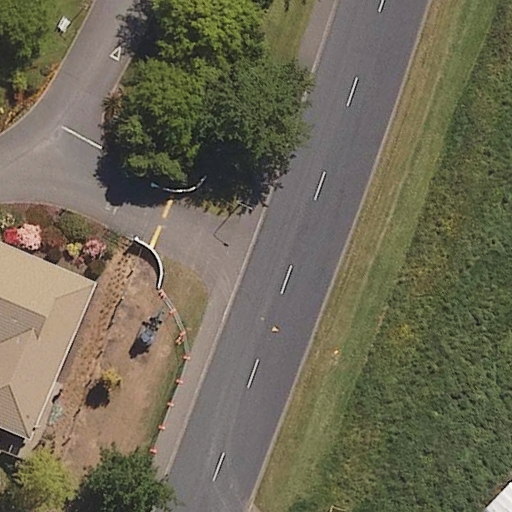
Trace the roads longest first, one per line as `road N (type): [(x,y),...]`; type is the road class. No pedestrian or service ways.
road 1 (tertiary): [(382,0),(287,279)]
road 2 (residential): [(30,162),(77,176),(287,279)]
road 3 (tertiary): [(287,279),(200,511)]
road 4 (residential): [(127,0),(61,126),(30,162)]
